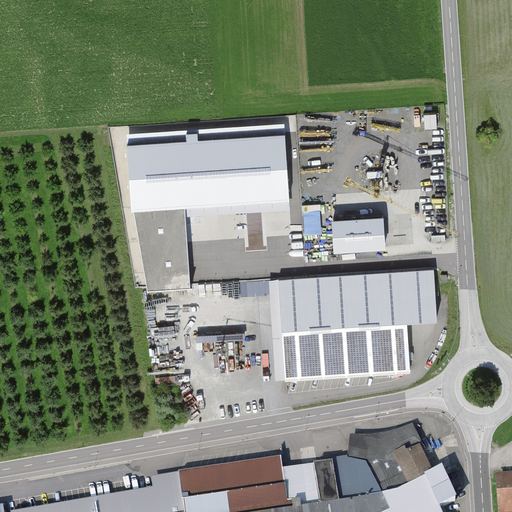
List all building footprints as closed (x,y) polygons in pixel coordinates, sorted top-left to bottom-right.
[(426,112),(427,127),(439,126),(438,112),(426,112)] [(283,139),(131,149),(135,211),(148,293),(188,290),(184,208),(287,201),(283,139)] [(385,220),(333,222),(335,255),(386,253),(385,220)] [(434,273),(282,283),(288,382),(410,374),(407,326),(438,324),(434,273)] [(383,435),(351,437),(349,459),(368,463),(384,492),(408,482),(396,460),(424,445),(415,425),(383,435)] [(434,468),(423,447),(397,460),(408,481),(434,468)] [(283,459),(180,475),(184,502),(287,486),(283,459)] [(334,464),(316,467),(323,507),(341,504),(334,464)] [(321,499),(316,467),(285,472),(290,504),(321,499)] [(511,511),(511,474),(496,475),(497,511),(511,511)] [(384,511),(382,498),(291,511),(384,511)]
